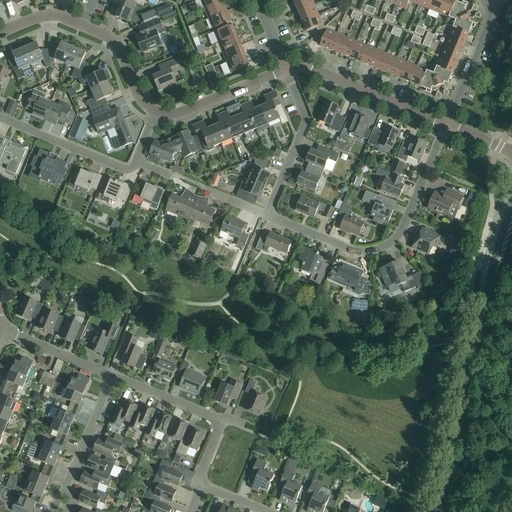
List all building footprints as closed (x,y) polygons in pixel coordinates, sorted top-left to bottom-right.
[(128,0),(110,0),(110,1),(120,5),(115,17),(129,22),(137,4),(128,0)] [(200,0),(204,9),(223,1),(222,0),(200,0)] [(314,5),(311,0),(298,0),(294,2),(298,12),(314,5)] [(406,10),(409,2),(409,1),(409,0),(397,0),(396,6),(406,10)] [(421,0),(419,6),(429,10),(433,0),(421,0)] [(433,0),(429,10),(439,14),(444,0),(433,0)] [(444,0),(439,14),(449,18),(456,2),(451,0),(444,0)] [(223,1),(204,9),(209,19),(227,11),(223,1)] [(456,21),(453,27),(469,34),(473,23),(470,22),(470,21),(466,10),(465,10),(466,6),(456,2),(449,18),(456,21)] [(318,15),(314,5),(298,12),(302,22),(318,15)] [(143,16),(146,23),(159,18),(156,11),(143,16)] [(227,11),(209,19),(213,29),(231,22),(227,11)] [(322,25),(318,15),(302,22),(306,32),(316,28),(320,32),(325,27),(322,25)] [(159,20),(138,29),(140,36),(137,37),(143,52),(161,45),(158,35),(164,32),(159,20)] [(218,43),(237,35),(233,25),(214,33),(218,43)] [(195,26),(189,28),(192,36),(198,34),(195,26)] [(327,30),(325,27),(320,32),(324,37),(320,46),(330,50),(337,34),(327,30)] [(453,27),(449,37),(465,44),(469,34),(453,27)] [(202,29),(205,40),(211,39),(207,28),(202,29)] [(347,38),(337,34),(330,50),(340,54),(347,38)] [(237,35),(218,43),(223,53),(241,45),(237,35)] [(449,37),(444,48),(461,54),(465,44),(449,37)] [(350,58),(357,42),(347,38),(340,54),(350,58)] [(360,62),(367,46),(357,42),(350,58),(360,62)] [(49,50),(50,67),(52,68),(55,60),(67,65),(74,48),(62,43),(59,50),(49,50)] [(24,49),(31,65),(43,60),(47,68),(50,67),(49,50),(39,50),(36,44),(24,49)] [(245,55),(241,45),(223,53),(227,63),(245,55)] [(367,46),(360,62),(370,66),(377,50),(367,46)] [(74,48),(67,65),(75,68),(72,76),(78,79),(90,67),(83,60),(86,53),(74,48)] [(440,57),(457,64),(461,54),(444,48),(440,57)] [(31,65),(24,49),(12,54),(17,65),(13,67),(18,80),(25,77),(22,69),(31,65)] [(377,50),(370,66),(380,71),(387,55),(377,50)] [(250,66),(245,55),(227,63),(231,73),(250,66)] [(387,55),(380,71),(390,75),(397,59),(387,55)] [(457,64),(440,57),(436,67),(452,74),(457,64)] [(161,72),(160,73),(153,76),(159,91),(176,84),(172,74),(180,71),(175,59),(159,66),(161,72)] [(407,63),(397,59),(390,75),(400,79),(407,63)] [(417,67),(407,63),(400,79),(410,83),(417,67)] [(0,81),(3,75),(7,77),(10,71),(0,67),(0,81)] [(96,74),(90,67),(78,79),(80,85),(84,86),(89,84),(92,90),(108,83),(103,71),(96,74)] [(427,71),(417,67),(410,83),(420,87),(427,71)] [(434,74),(427,71),(420,87),(431,91),(432,88),(434,88),(444,84),(444,83),(448,84),(452,74),(436,67),(434,74)] [(212,85),(219,82),(214,68),(206,71),(212,85)] [(113,95),(108,83),(92,90),(95,98),(87,102),(91,110),(104,105),(102,100),(113,95)] [(44,120),(51,103),(44,100),(45,96),(34,91),(33,92),(26,108),(33,111),(32,115),(44,120)] [(268,105),(261,107),(268,124),(280,119),(282,124),(287,122),(275,92),(264,97),(268,105)] [(51,103),(44,120),(56,125),(58,121),(65,124),(65,123),(71,125),(75,115),(74,112),(71,110),(72,107),(60,102),(58,106),(51,103)] [(256,129),(268,124),(261,107),(254,110),(251,102),(246,104),(256,129)] [(318,121),(330,125),(329,129),(339,133),(345,121),(334,116),(338,107),(326,102),(318,121)] [(256,129),(246,104),(241,106),(240,103),(233,105),(244,134),(256,129)] [(107,113),(104,105),(91,110),(94,119),(93,119),(99,134),(115,128),(119,136),(114,138),(118,149),(132,143),(128,133),(129,133),(119,109),(107,113)] [(222,114),(233,139),(244,134),(233,105),(225,109),(226,112),(222,114)] [(214,127),(221,144),(233,139),(222,114),(217,116),(220,124),(214,127)] [(351,125),(349,132),(362,138),(367,140),(371,131),(366,129),(369,120),(356,114),(351,125)] [(221,144),(214,127),(207,130),(204,122),(193,126),(198,138),(204,136),(205,139),(200,141),(204,150),(207,152),(212,149),(213,147),(221,144)] [(373,131),(368,143),(379,148),(380,145),(391,150),(399,132),(387,127),(383,135),(373,131)] [(179,143),(181,148),(185,157),(197,152),(197,154),(203,152),(198,140),(193,142),(188,131),(167,140),(178,144),(179,143)] [(0,162),(8,166),(6,170),(16,174),(25,151),(7,144),(8,141),(0,137),(0,162)] [(427,144),(412,138),(409,145),(403,142),(396,158),(406,162),(408,157),(419,162),(427,144)] [(178,144),(167,140),(165,146),(155,142),(150,154),(171,162),(176,150),(181,148),(179,143),(178,144)] [(307,168),(322,174),(328,159),(335,162),(338,154),(318,146),(315,151),(311,149),(306,161),(309,163),(307,168)] [(282,151),(279,150),(277,149),(273,157),(279,159),(282,151)] [(51,152),(50,155),(41,151),(37,159),(35,158),(32,166),(34,167),(30,177),(39,181),(40,179),(48,182),(49,180),(60,184),(66,170),(63,170),(66,164),(58,161),(60,155),(51,152)] [(248,179),(265,186),(270,174),(257,169),(259,165),(265,168),(268,161),(259,157),(254,159),(255,164),(248,179)] [(390,171),(399,174),(403,165),(393,161),(390,171)] [(169,166),(168,169),(182,175),(183,172),(181,171),(182,168),(174,165),(173,168),(169,166)] [(315,192),(322,174),(307,168),(305,173),(301,172),(296,184),(315,192)] [(381,191),(399,198),(404,186),(401,185),(404,179),(378,168),(375,174),(386,179),(381,191)] [(92,174),(81,170),(77,181),(71,179),(68,186),(74,189),(75,186),(88,192),(90,188),(96,191),(102,176),(93,172),(92,174)] [(265,186),(248,179),(245,186),(241,185),(237,195),(249,200),(251,194),(260,198),(265,186)] [(121,184),(111,180),(105,192),(101,191),(98,199),(109,204),(111,199),(118,202),(119,200),(125,203),(132,186),(122,182),(121,184)] [(135,195),(132,202),(141,205),(142,202),(151,205),(150,208),(156,210),(165,190),(158,187),(158,189),(154,187),(146,184),(143,192),(139,191),(137,196),(135,195)] [(188,217),(195,203),(194,202),(197,197),(187,190),(183,195),(184,196),(183,200),(172,196),(166,211),(187,219),(188,217)] [(463,198),(445,190),(442,197),(434,193),(427,209),(447,218),(451,208),(458,211),(463,198)] [(362,201),(374,206),(370,216),(374,217),(373,221),(382,225),(383,221),(388,223),(397,202),(379,195),(378,196),(366,191),(362,201)] [(208,199),(197,197),(194,202),(195,203),(188,217),(209,226),(214,213),(215,214),(217,210),(211,208),(211,209),(207,208),(208,199)] [(314,219),(318,208),(325,211),(323,217),(330,220),(334,209),(319,202),(318,204),(301,197),(295,211),(314,219)] [(344,221),(340,229),(346,232),(347,231),(359,236),(364,223),(350,218),(352,213),(341,208),(337,218),(344,221)] [(227,216),(219,235),(226,238),(227,238),(229,235),(239,239),(236,245),(244,248),(249,236),(242,233),(246,224),(227,216)] [(441,236),(426,230),(423,229),(419,237),(420,237),(419,240),(415,239),(411,248),(429,256),(433,246),(436,248),(441,236)] [(270,233),(268,239),(261,236),(256,249),(267,254),(270,247),(286,254),(291,242),(270,233)] [(196,239),(189,256),(200,260),(207,244),(196,239)] [(303,266),(301,271),(312,275),(310,280),(320,284),(328,265),(321,262),(322,258),(318,256),(319,253),(304,247),(298,262),(303,264),(303,266)] [(396,284),(398,286),(401,285),(404,293),(417,287),(418,290),(425,287),(419,273),(406,278),(400,263),(390,267),(390,266),(380,270),(387,287),(396,284)] [(362,274),(340,264),(338,269),(333,267),(329,278),(349,286),(347,290),(360,295),(370,295),(369,282),(363,283),(359,281),(362,274)] [(45,281),(42,288),(41,292),(46,294),(50,283),(45,281)] [(43,305),(25,297),(17,316),(29,321),(31,318),(36,320),(43,305)] [(312,299),(309,306),(315,309),(318,301),(312,299)] [(38,328),(50,333),(52,331),(57,333),(63,317),(46,310),(38,328)] [(68,319),(61,337),(73,343),(74,340),(79,342),(86,327),(81,325),(83,319),(76,316),(74,321),(68,319)] [(102,355),(109,339),(114,341),(120,328),(114,326),(110,335),(97,329),(89,349),(102,355)] [(151,333),(160,337),(163,331),(153,327),(151,333)] [(126,334),(120,348),(127,351),(126,354),(122,363),(134,368),(142,371),(147,358),(139,355),(141,350),(144,343),(137,340),(138,339),(126,334)] [(171,381),(176,367),(161,361),(168,344),(161,341),(149,370),(153,372),(152,373),(171,381)] [(37,362),(44,364),(46,358),(39,355),(37,362)] [(15,361),(11,371),(27,378),(33,362),(22,358),(20,363),(15,361)] [(198,395),(205,379),(187,371),(190,364),(184,362),(177,377),(183,379),(180,387),(198,395)] [(1,388),(12,392),(15,385),(23,388),(27,378),(11,371),(7,381),(4,380),(1,388)] [(46,386),(51,374),(44,371),(39,383),(46,386)] [(57,377),(51,374),(46,386),(52,388),(57,377)] [(72,379),(68,389),(83,395),(90,379),(79,374),(76,381),(72,379)] [(245,392),(251,395),(245,409),(259,415),(266,397),(252,392),(256,383),(250,380),(245,392)] [(215,401),(227,406),(232,394),(238,396),(242,385),(232,381),(230,387),(222,383),(215,401)] [(0,395),(1,396),(0,398),(0,407),(13,412),(17,402),(9,399),(12,392),(1,388),(0,390),(0,395)] [(83,395),(68,389),(64,399),(71,402),(69,407),(80,412),(82,406),(79,405),(83,395)] [(123,421),(130,423),(130,424),(136,410),(137,406),(126,402),(123,409),(118,407),(111,423),(120,427),(123,421)] [(141,425),(148,428),(152,417),(155,410),(144,406),(141,412),(136,410),(130,424),(130,423),(128,427),(138,431),(141,425)] [(0,427),(5,430),(13,412),(0,407),(0,427)] [(59,410),(55,420),(71,426),(75,416),(77,418),(80,412),(69,407),(67,413),(59,410)] [(164,435),(166,430),(172,417),(161,413),(158,419),(152,417),(148,428),(145,434),(154,438),(157,432),(164,434),(164,435)] [(56,438),(67,443),(69,437),(67,436),(71,426),(55,420),(51,430),(54,431),(52,435),(57,437),(56,438)] [(164,435),(164,434),(161,441),(163,442),(162,446),(166,447),(170,437),(181,441),(182,439),(188,424),(177,420),(172,432),(166,430),(164,435)] [(187,442),(182,439),(181,441),(176,453),(186,457),(189,448),(197,451),(204,434),(193,429),(187,442)] [(46,441),(42,451),(58,457),(62,447),(65,448),(67,443),(56,438),(54,444),(46,441)] [(106,456),(111,458),(113,452),(115,453),(119,453),(123,444),(109,438),(107,444),(98,440),(93,451),(106,456)] [(43,469),(54,474),(57,468),(54,467),(58,457),(42,451),(37,449),(34,457),(39,459),(38,461),(46,464),(43,469)] [(156,457),(164,460),(167,454),(159,451),(156,457)] [(176,455),(173,461),(179,464),(181,457),(176,455)] [(116,460),(111,458),(106,456),(104,462),(91,456),(87,467),(99,472),(110,476),(116,460)] [(162,460),(160,466),(165,468),(161,479),(166,481),(179,486),(183,475),(170,470),(172,464),(162,460)] [(252,489),(258,492),(260,488),(268,492),(274,475),(264,471),(267,464),(257,460),(248,483),(253,485),(252,489)] [(34,471),(30,481),(45,488),(49,478),(52,479),(54,474),(43,469),(41,475),(34,471)] [(110,476),(99,472),(97,478),(84,472),(80,483),(97,490),(102,480),(107,482),(110,476)] [(287,500),(295,503),(302,486),(292,482),(294,476),(285,472),(279,486),(285,488),(279,501),(286,504),(287,500)] [(18,479),(11,476),(6,488),(13,491),(18,479)] [(155,495),(161,498),(172,502),(176,492),(163,486),(166,481),(161,479),(155,476),(149,492),(155,495)] [(33,494),(31,500),(36,502),(42,505),(44,499),(41,498),(45,488),(30,481),(25,491),(33,494)] [(312,483),(303,506),(308,508),(306,511),(314,511),(315,511),(316,511),(323,511),(325,509),(330,511),(332,511),(336,502),(329,499),(329,498),(319,493),(322,487),(312,483)] [(98,490),(96,496),(83,491),(79,501),(96,508),(99,502),(105,504),(109,495),(98,490)] [(161,498),(155,495),(149,492),(146,491),(143,497),(154,502),(150,511),(170,511),(172,509),(159,503),(161,498)] [(12,511),(15,511),(32,511),(36,502),(31,500),(21,496),(16,506),(15,505),(12,511)]
